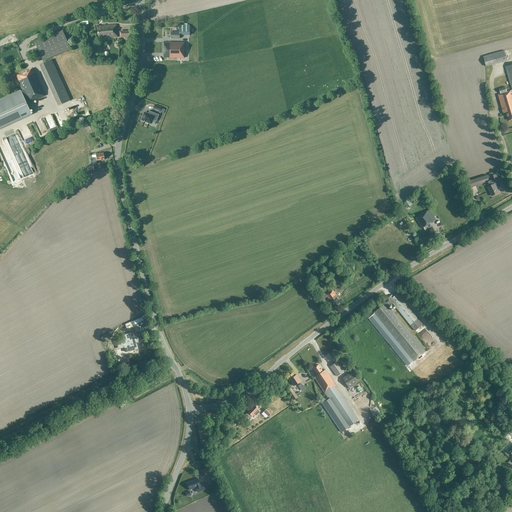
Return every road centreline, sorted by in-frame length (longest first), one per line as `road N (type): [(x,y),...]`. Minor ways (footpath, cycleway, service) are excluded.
road 1 (tertiary): [(188,409),(236,397),(393,276),(511,206)]
road 2 (tertiary): [(172,362),(118,180),(118,145),(141,58),(141,0)]
road 3 (unclassified): [(0,450),(172,362)]
road 4 (track): [(120,388),(111,379),(0,436)]
